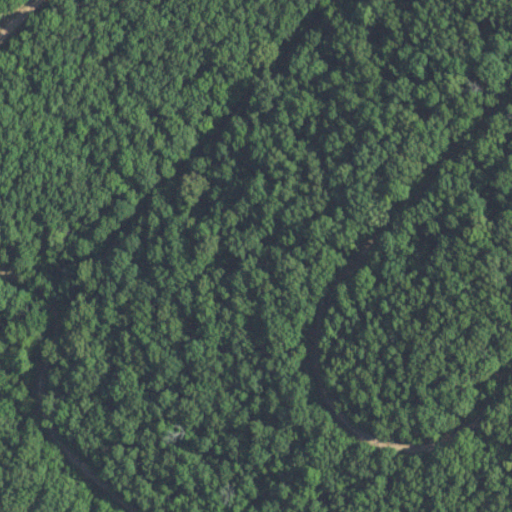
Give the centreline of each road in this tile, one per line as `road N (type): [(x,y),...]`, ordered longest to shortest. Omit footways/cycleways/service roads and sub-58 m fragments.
road 1 (residential): [(131,511),(56,436),(42,386),(46,360),(120,238),(341,0)]
road 2 (residential): [(511,87),(368,248),(327,309),(318,342),(329,406),(380,444),(408,451),(460,437),(511,383)]
